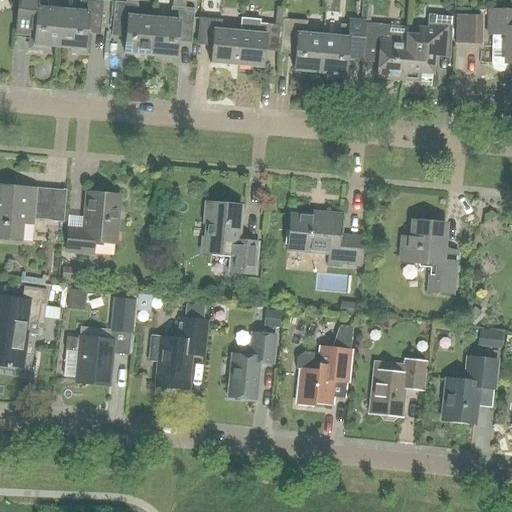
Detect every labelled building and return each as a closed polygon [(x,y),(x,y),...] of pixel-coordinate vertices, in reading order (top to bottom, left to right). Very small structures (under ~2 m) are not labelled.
[(59,48),(62,10),(45,9),(46,0),(19,0),(16,33),(30,35),(28,49),(47,51),(47,47),(59,48)] [(79,0),(79,12),(62,10),(59,48),(70,49),(70,53),(88,55),(90,37),(86,36),(87,27),(101,28),(103,1),(86,0),(79,0)] [(153,19),(150,56),(175,58),(177,35),(191,36),(194,10),(182,9),(183,0),(172,0),(172,8),(171,8),(170,20),(153,19)] [(150,56),(153,19),(136,17),(137,5),(114,2),(112,29),(126,31),(124,54),(150,56)] [(240,32),(238,66),(263,68),(264,52),(279,53),(280,46),(282,20),(283,7),(277,7),(276,26),(259,24),(259,20),(242,19),(240,32)] [(511,11),(489,11),(488,36),(492,36),(492,65),(492,68),(495,71),(499,72),(504,71),(507,68),(508,64),(511,64),(511,11)] [(406,35),(402,81),(419,83),(420,73),(432,75),(433,51),(449,52),(451,17),(428,15),(427,29),(417,28),(416,36),(406,35)] [(483,16),(456,15),(455,44),(482,45),(483,16)] [(363,54),(365,24),(366,19),(349,17),(348,26),(340,25),(339,38),(322,36),(319,74),(345,76),(347,53),(363,54)] [(199,18),(196,45),(212,47),(211,63),(238,66),(240,32),(221,30),(222,20),(214,19),(202,18),(199,18)] [(306,35),(307,22),(282,20),(280,46),(295,48),(293,71),(319,74),(322,36),(306,35)] [(402,81),(406,35),(407,28),(365,24),(363,54),(362,61),(378,63),(376,79),(402,81)] [(33,226),(36,189),(0,185),(0,240),(21,242),(23,225),(33,226)] [(62,191),(52,190),(49,221),(49,222),(63,223),(66,190),(62,190),(62,191)] [(115,245),(120,196),(86,193),(82,230),(67,229),(65,253),(92,255),(93,243),(115,245)] [(206,204),(201,254),(231,256),(229,273),(256,275),(259,244),(238,242),(242,208),(216,206),(216,205),(206,204)] [(360,267),(363,239),(339,237),(340,216),(320,214),(319,218),(290,215),(286,251),(328,255),(327,264),(360,267)] [(452,294),(455,263),(441,261),(444,225),(413,222),(412,239),(402,238),(400,262),(431,265),(428,292),(452,294)] [(81,282),(82,270),(62,268),(61,280),(81,282)] [(24,287),(22,301),(0,297),(0,365),(18,368),(21,344),(25,345),(26,335),(40,337),(47,290),(24,287)] [(67,289),(65,309),(84,311),(86,291),(67,289)] [(137,311),(151,312),(152,297),(138,295),(137,311)] [(137,300),(113,297),(110,332),(134,334),(137,300)] [(361,304),(341,302),(340,313),(360,315),(361,304)] [(185,304),(183,319),(202,321),(204,306),(185,304)] [(265,310),(264,326),(281,327),(282,311),(265,310)] [(183,319),(178,318),(176,339),(150,336),(147,362),(156,363),(153,388),(188,392),(192,357),(205,358),(209,322),(202,321),(183,319)] [(333,388),(346,389),(352,327),(341,326),(334,348),(318,347),(318,353),(306,352),(297,359),(296,369),(301,369),(297,406),(314,408),(314,405),(331,407),(333,388)] [(503,332),(480,329),(478,346),(502,349),(503,332)] [(277,336),(269,335),(250,333),(248,356),(230,354),(226,399),(256,402),(260,364),(274,366),(277,336)] [(110,386),(114,342),(67,338),(66,350),(63,377),(71,378),(70,382),(102,385),(110,386)] [(478,387),(493,389),(496,361),(465,358),(462,382),(446,380),(442,422),(474,425),(478,387)] [(375,362),(374,373),(370,414),(380,415),(384,420),(392,421),(396,417),(401,417),(404,389),(422,391),(425,363),(405,361),(405,365),(375,362)]
